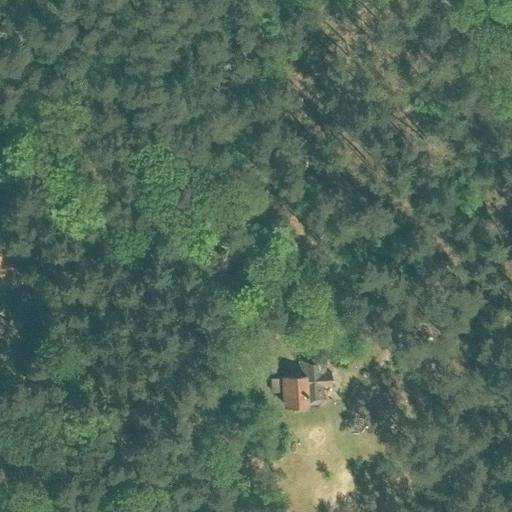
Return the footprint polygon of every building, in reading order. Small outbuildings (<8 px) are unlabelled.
[(0,279),(6,276),(2,269),(20,261),(6,232),(0,234),(0,279)] [(0,336),(9,325),(0,318),(0,336)] [(9,338),(14,332),(8,327),(3,334),(9,338)] [(264,372),(276,371),(274,338),(261,339),(264,372)] [(285,406),(294,406),(295,410),(307,409),(307,404),(317,404),(322,398),(322,385),(331,384),(330,371),(322,371),(325,368),(325,363),(322,358),(301,359),(302,375),(283,376),(285,406)]
